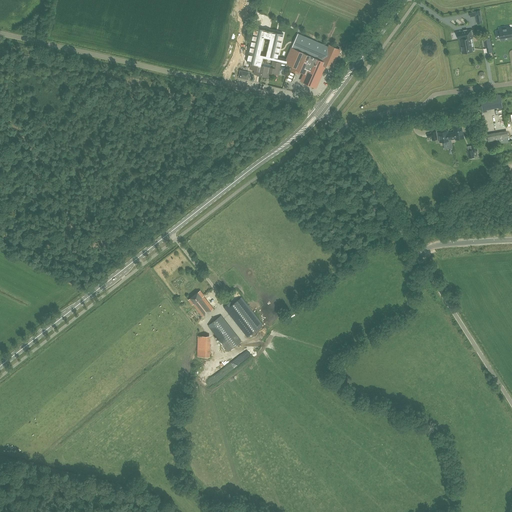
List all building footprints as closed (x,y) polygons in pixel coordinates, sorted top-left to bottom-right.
[(511,36),(511,35),(511,29),(510,27),(506,28),(503,29),(503,28),(499,29),(501,41),(505,40),(505,39),(508,39),(511,38),(511,36)] [(262,70),(263,65),(262,65),(264,57),(273,59),(277,60),(277,62),(281,63),(280,64),(287,66),(288,64),(293,66),(291,70),(299,73),(300,71),(305,73),(301,80),(313,85),(317,87),(326,65),(332,68),(340,49),(330,45),(329,47),(298,34),(286,60),(275,58),(279,40),(282,41),(283,34),(276,32),(275,33),(255,29),(246,64),(250,65),(249,70),(258,72),(258,69),(262,70)] [(460,39),(462,53),(473,51),(472,47),(474,47),(472,38),(473,38),(472,34),(474,34),(473,29),(472,30),(471,29),(457,32),(459,39),(460,39)] [(510,44),(493,46),(494,52),(511,50),(510,44)] [(281,63),(277,62),(277,60),(273,59),(271,67),(269,67),(263,65),(262,70),(258,69),(258,72),(257,74),(267,76),(268,72),(278,74),(281,63)] [(248,79),(249,73),(240,71),(239,77),(248,79)] [(483,112),(487,112),(487,110),(498,108),(498,110),(503,109),(501,95),(481,98),(483,112)] [(454,132),(450,133),(451,139),(456,138),(456,139),(464,138),(463,135),(461,124),(453,125),(454,132)] [(509,128),(488,132),(489,137),(509,132),(509,128)] [(447,131),(438,132),(440,142),(447,141),(448,149),(453,148),(451,139),(450,133),(448,133),(447,131)] [(490,142),(511,138),(510,133),(489,137),(490,142)] [(477,151),(478,151),(477,144),(471,145),(472,150),(468,150),(469,158),(478,157),(477,151)] [(203,317),(213,309),(204,296),(204,295),(200,290),(188,299),(192,304),(193,304),(203,317)] [(247,337),(263,324),(241,297),(234,303),(232,301),(224,307),(247,337)] [(208,325),(223,344),(228,351),(241,341),(221,315),(208,325)] [(210,356),(210,336),(198,336),(198,356),(210,356)] [(197,434),(199,425),(192,423),(190,429),(196,430),(195,434),(197,434)]
